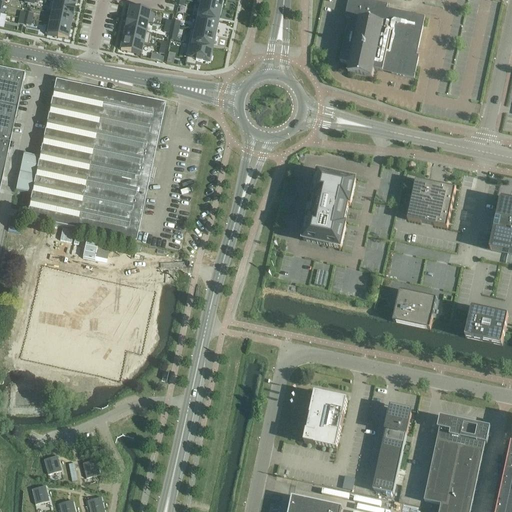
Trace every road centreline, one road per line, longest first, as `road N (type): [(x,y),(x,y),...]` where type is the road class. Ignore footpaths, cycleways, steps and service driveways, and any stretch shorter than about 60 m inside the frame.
road 1 (residential): [(5,359),(29,246),(127,266),(142,257),(219,275)]
road 2 (unclassified): [(511,398),(286,349)]
road 3 (unclassified): [(0,225),(42,59)]
road 4 (unclassified): [(250,511),(286,349)]
road 5 (residential): [(188,406),(141,403),(38,448)]
road 6 (unclassified): [(483,153),(511,15)]
road 7 (secondary): [(188,406),(219,275)]
